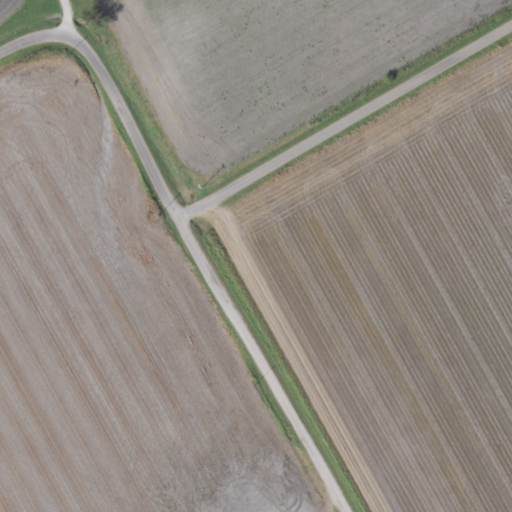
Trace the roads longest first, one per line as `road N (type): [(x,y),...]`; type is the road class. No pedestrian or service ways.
road 1 (residential): [(348,511),(81,22)]
road 2 (residential): [(181,217),(511,24)]
